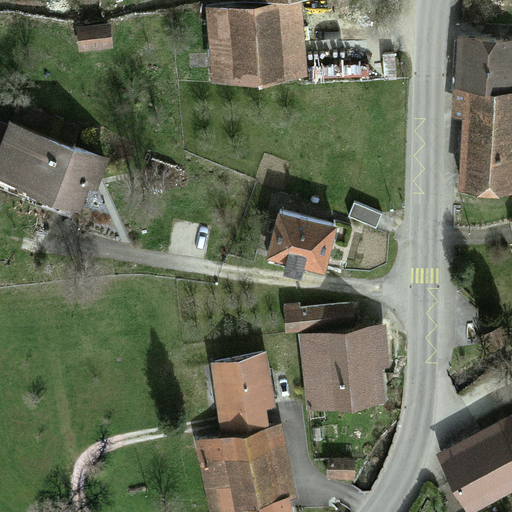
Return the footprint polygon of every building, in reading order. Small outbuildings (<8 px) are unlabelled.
[(77,30),(71,30),(72,48),(106,47),(106,29),(99,29),(98,1),(76,2),(77,30)] [(456,119),(452,190),(508,193),(510,148),(511,147),(511,45),(451,42),(447,118),(456,119)] [(317,92),(246,89),(243,145),(276,147),(274,175),(381,180),(383,133),(315,129),(317,92)] [(15,109),(0,144),(0,187),(70,217),(93,164),(53,147),(61,128),(15,109)] [(334,233),(274,217),(264,255),(324,271),(334,233)] [(123,288),(91,291),(96,337),(127,333),(123,288)] [(345,306),(277,307),(278,331),(346,331),(345,306)] [(502,320),(483,330),(490,342),(508,332),(502,320)] [(380,335),(296,337),(298,410),(376,408),(375,368),(381,368),(380,335)] [(287,511),(271,428),(258,431),(253,408),(267,405),(258,358),(203,368),(216,438),(194,443),(207,511),(231,507),(231,511),(287,511)] [(511,418),(431,456),(457,511),(462,511),(511,488),(511,418)] [(352,462),(324,460),(322,477),(351,480),(352,462)]
